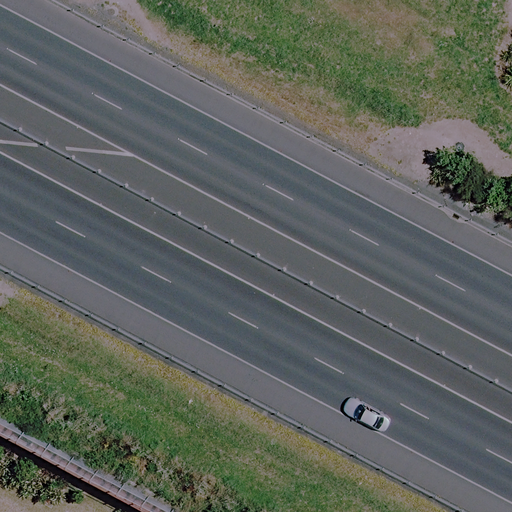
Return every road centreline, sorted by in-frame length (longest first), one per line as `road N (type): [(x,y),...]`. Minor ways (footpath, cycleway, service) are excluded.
road 1 (motorway): [(511,459),(0,188)]
road 2 (motorway): [(0,39),(511,309)]
